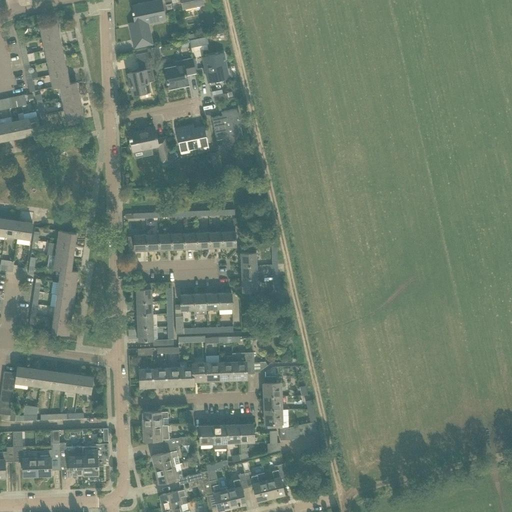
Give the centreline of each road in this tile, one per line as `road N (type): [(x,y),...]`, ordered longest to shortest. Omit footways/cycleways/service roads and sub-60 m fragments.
road 1 (track): [(340,494),(225,0)]
road 2 (track): [(511,453),(340,494)]
road 3 (residential): [(116,272),(111,120)]
road 4 (residential): [(255,397),(120,400)]
road 5 (residential): [(111,120),(104,0)]
